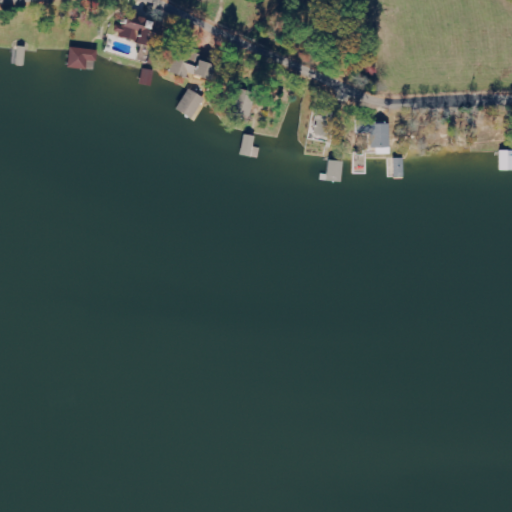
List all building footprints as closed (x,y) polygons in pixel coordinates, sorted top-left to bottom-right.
[(147,32),(121,19),(114,34),(140,47),(147,32)] [(66,68),(84,71),(86,60),(95,62),(97,52),(69,47),(66,68)] [(171,56),(167,74),(186,78),(187,75),(202,79),(206,59),(195,57),(197,51),(182,47),(179,57),(171,56)] [(254,94),(237,92),(235,116),(252,117),(254,94)] [(371,155),(390,154),(389,124),(370,125),(371,155)]
